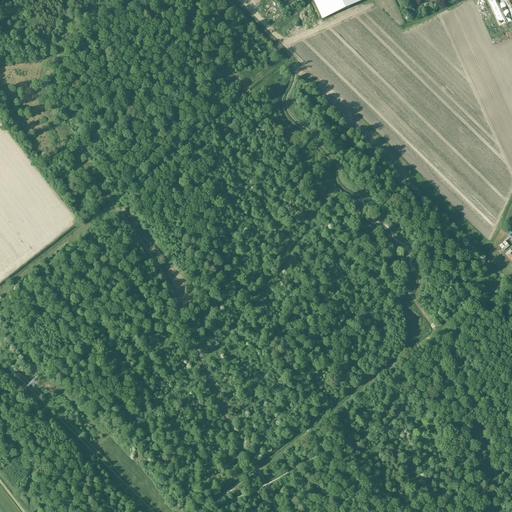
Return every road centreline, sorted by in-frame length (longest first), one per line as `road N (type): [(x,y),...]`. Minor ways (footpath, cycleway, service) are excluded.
road 1 (track): [(502,278),(436,332),(181,11),(126,1),(78,21),(48,56),(41,105),(159,268),(259,470),(204,511)]
road 2 (track): [(490,511),(474,417),(436,332),(259,470),(275,511)]
road 3 (track): [(0,291),(113,204)]
road 4 (track): [(172,511),(81,414)]
